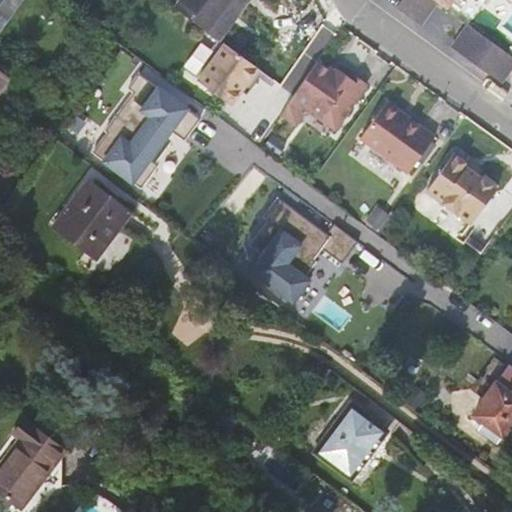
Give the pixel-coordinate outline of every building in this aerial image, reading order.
[(240,12),(249,0),(182,0),(177,7),(209,32),(230,4),(240,12)] [(436,1),(434,0),(401,0),(396,7),(420,24),(436,1)] [(220,39),(240,12),(230,4),(209,32),(220,39)] [(501,82),(511,66),(511,55),(468,25),(452,47),(501,82)] [(195,76),(231,105),(261,68),(225,39),(195,76)] [(317,61),(281,113),(295,123),(301,114),(300,108),(302,104),(335,127),(366,82),(353,73),(350,77),(337,69),(334,73),(317,61)] [(0,89),(10,77),(0,69),(0,89)] [(99,158),(140,184),(191,103),(150,77),(99,158)] [(360,139),(408,173),(435,136),(387,101),(360,139)] [(456,151),(427,191),(471,223),(497,188),(467,167),(470,162),(456,151)] [(53,226),(96,258),(132,210),(89,178),(53,226)] [(305,271),(332,233),(278,196),(264,216),(279,227),(248,271),(296,304),(315,277),(305,271)] [(335,226),(324,248),(345,258),(356,237),(335,226)] [(511,366),(509,364),(474,414),(484,421),(478,429),(497,443),(511,421),(511,366)] [(314,452),(351,480),(388,431),(351,403),(314,452)] [(24,511),(37,511),(54,490),(41,481),(63,453),(53,446),(56,443),(24,418),(13,433),(19,438),(0,464),(0,493),(13,503),(24,511)] [(317,497),(332,509),(340,500),(324,488),(317,497)]
